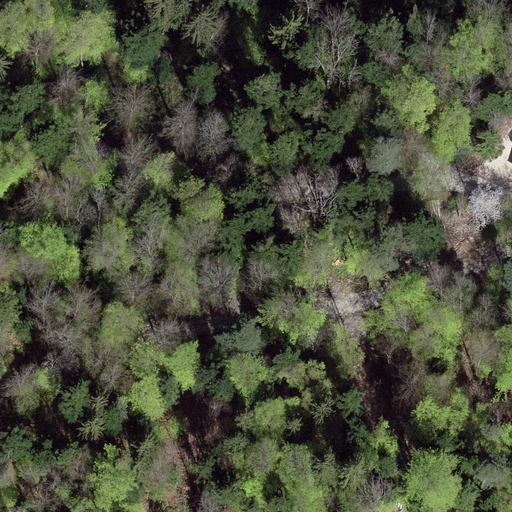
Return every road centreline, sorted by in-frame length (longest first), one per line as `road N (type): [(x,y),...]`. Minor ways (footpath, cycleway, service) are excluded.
road 1 (unclassified): [(511,205),(446,182),(247,193),(178,186),(103,150),(0,65)]
road 2 (track): [(511,261),(0,381)]
road 3 (track): [(446,182),(405,142),(344,109),(196,72),(143,48),(91,0)]
